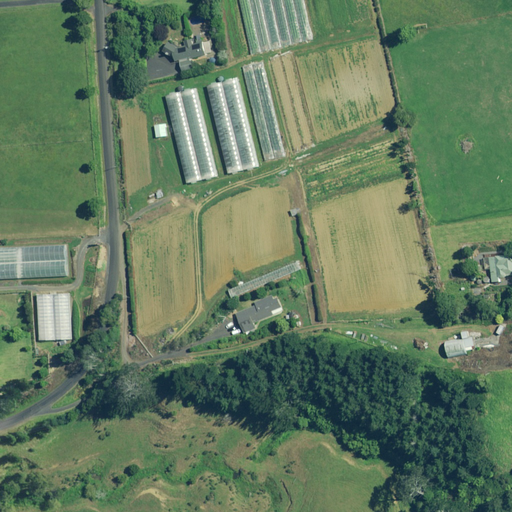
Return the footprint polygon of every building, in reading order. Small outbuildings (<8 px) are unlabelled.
[(236,0),(249,57),(311,43),(301,0),(236,0)] [(180,61),(183,72),(195,69),(192,58),(209,54),(206,42),(195,44),(194,39),(186,41),(187,46),(179,48),(170,42),(163,51),(175,60),(176,62),(180,61)] [(270,63),(295,155),(314,150),(289,58),(270,63)] [(242,68),(265,164),(283,160),(259,64),(242,68)] [(205,91),(227,178),(259,170),(237,83),(205,91)] [(161,99),(183,187),(214,179),(193,92),(161,99)] [(168,136),(166,124),(156,126),(157,138),(168,136)] [(303,177),(397,146),(394,138),(301,169),(303,177)] [(307,188),(400,158),(397,149),(304,180),(307,188)] [(401,160),(308,191),(311,199),(404,168),(401,160)] [(0,263),(66,260),(66,245),(0,248),(0,263)] [(499,254),(486,254),(486,258),(485,258),(486,270),(491,269),(492,282),(499,282),(499,278),(506,278),(506,276),(511,275),(511,255),(499,256),(499,254)] [(66,260),(0,263),(0,279),(67,276),(66,260)] [(55,340),(54,294),(38,295),(40,340),(55,340)] [(54,294),(55,340),(70,339),(69,294),(54,294)] [(285,311),(278,294),(256,304),(257,306),(238,314),(245,331),(256,326),(255,323),(285,311)] [(463,331),(464,338),(447,341),(450,358),(468,355),(467,351),(473,350),(473,346),(475,346),(473,336),(471,337),(470,330),(463,331)]
